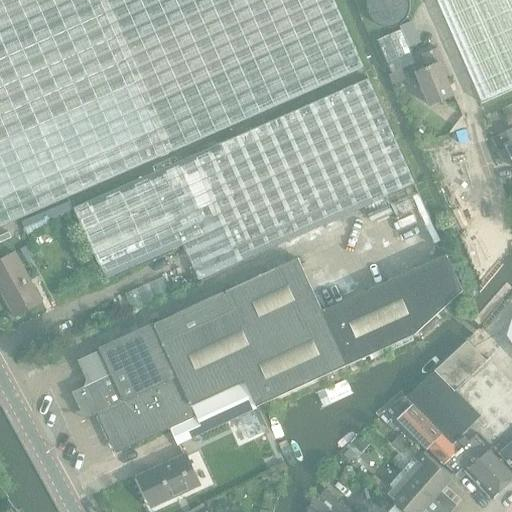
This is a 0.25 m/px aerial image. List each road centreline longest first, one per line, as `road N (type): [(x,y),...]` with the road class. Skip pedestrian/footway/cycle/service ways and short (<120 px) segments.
road 1 (unclassified): [(511,268),(451,44),(431,0)]
road 2 (tertiary): [(76,511),(0,374)]
